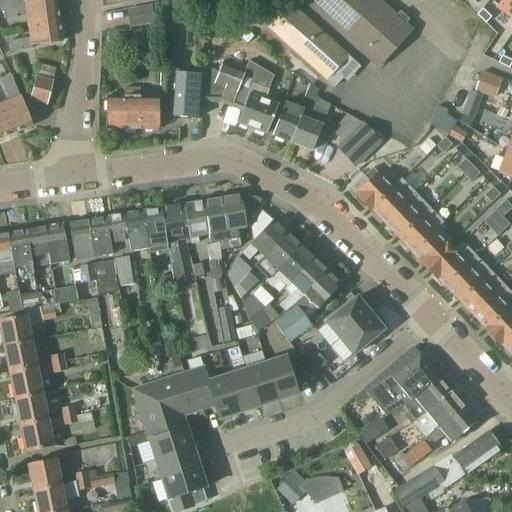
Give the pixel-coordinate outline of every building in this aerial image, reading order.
[(55,0),(15,0),(17,12),(57,7),(55,0)] [(304,0),(304,1),(378,67),(411,30),(377,0),(304,0)] [(511,0),(503,0),(497,8),(511,18),(511,0)] [(351,76),(359,67),(287,3),(266,27),(334,88),(347,73),(351,76)] [(190,27),(198,11),(182,4),(175,21),(190,27)] [(126,11),(129,29),(157,24),(154,6),(126,11)] [(57,7),(17,12),(20,29),(59,23),(57,7)] [(227,10),(205,23),(213,35),(219,32),(230,25),(234,23),(227,10)] [(482,10),(477,16),(485,24),(491,18),(482,10)] [(59,23),(20,29),(24,61),(53,57),(51,42),(62,41),(59,23)] [(230,25),(219,32),(225,42),(235,35),(230,25)] [(6,31),(0,33),(0,40),(2,44),(10,41),(6,31)] [(109,45),(125,44),(124,31),(108,33),(109,45)] [(498,63),(509,69),(511,63),(511,61),(501,56),(498,63)] [(219,73),(202,67),(201,102),(221,103),(241,112),(237,122),(265,134),(277,104),(264,99),(267,90),(266,89),(271,76),(261,69),(249,64),(247,70),(223,62),(219,73)] [(499,98),(508,78),(487,69),(478,89),(499,98)] [(196,119),(199,74),(175,73),(173,97),(168,97),(167,114),(157,113),(107,114),(107,130),(157,130),(157,127),(173,122),(173,117),(196,119)] [(27,85),(0,95),(0,106),(11,134),(28,127),(24,117),(38,111),(27,85)] [(53,104),(57,91),(42,87),(38,100),(53,104)] [(157,113),(156,96),(139,97),(139,89),(124,89),(124,97),(107,97),(107,114),(157,113)] [(465,103),(478,108),(482,97),(481,96),(470,92),(465,103)] [(284,103),(272,136),(290,143),(300,118),(306,120),(314,102),(304,98),(300,108),(284,103)] [(290,143),(312,151),(324,118),(329,106),(315,98),(314,102),(306,120),(300,118),(290,143)] [(461,115),(474,120),(478,108),(465,103),(461,115)] [(0,106),(0,138),(11,134),(0,106)] [(437,107),(430,126),(439,131),(447,117),(447,116),(448,111),(437,107)] [(346,115),(332,133),(341,142),(334,148),(354,169),(382,143),(362,122),(361,123),(346,115)] [(461,144),(467,134),(454,126),(457,123),(447,117),(439,131),(448,136),(461,144)] [(452,146),(445,139),(436,147),(443,154),(452,146)] [(508,183),(511,184),(511,152),(506,150),(502,148),(498,158),(502,160),(497,174),(510,178),(508,183)] [(457,168),(464,176),(473,167),(465,160),(457,168)] [(473,167),(464,176),(471,183),(480,175),(473,167)] [(352,188),(357,194),(356,196),(370,211),(371,210),(393,189),(392,188),(379,174),(373,169),(365,177),(352,188)] [(392,188),(393,189),(371,210),(384,224),(416,194),(402,179),(393,188),(392,188)] [(491,204),(500,196),(493,188),(484,197),(491,204)] [(384,224),(398,239),(429,208),(422,201),(416,194),(384,224)] [(240,198),(240,195),(220,199),(226,234),(227,240),(217,241),(218,244),(229,243),(230,249),(240,248),(237,228),(245,227),(244,221),(249,221),(260,199),(253,196),(240,198)] [(227,240),(226,234),(220,199),(201,202),(209,240),(210,246),(218,244),(217,241),(227,240)] [(511,208),(505,201),(497,210),(504,217),(511,208)] [(201,202),(183,205),(190,243),(199,242),(198,236),(204,235),(205,241),(209,240),(201,202)] [(185,239),(186,244),(190,243),(183,205),(159,209),(169,263),(180,261),(176,240),(185,239)] [(438,228),(439,228),(444,223),(429,208),(398,239),(411,252),(412,253),(438,228)] [(163,235),(159,209),(141,212),(148,250),(149,253),(158,251),(155,236),(163,235)] [(141,212),(123,215),(130,252),(148,250),(141,212)] [(106,218),(112,255),(116,255),(130,252),(123,215),(106,218)] [(77,223),(68,224),(75,261),(75,262),(94,258),(87,221),(83,222),(82,218),(77,219),(77,223)] [(112,255),(106,218),(87,221),(94,258),(112,255)] [(242,254),(249,261),(258,252),(261,254),(258,257),(261,260),(287,234),(273,221),(246,248),(247,248),(242,254)] [(68,262),(63,225),(44,228),(48,258),(50,266),(69,263),(68,262)] [(48,258),(44,228),(26,231),(29,261),(31,275),(32,275),(30,261),(34,260),(33,257),(35,256),(38,268),(50,266),(48,258)] [(442,262),(453,251),(448,246),(452,242),(439,228),(438,228),(412,253),(411,252),(411,253),(425,268),(436,257),(442,262)] [(29,261),(26,231),(7,234),(11,265),(13,275),(15,275),(15,278),(31,275),(29,261)] [(11,265),(7,234),(0,235),(0,277),(13,275),(11,265)] [(255,268),(267,279),(299,246),(287,234),(261,260),(261,261),(260,262),(261,262),(255,268)] [(442,262),(436,257),(425,268),(445,288),(476,257),(463,243),(453,251),(442,262)] [(273,289),(280,282),(286,287),(313,259),(299,246),(267,279),(268,280),(266,282),(273,289)] [(203,257),(190,259),(194,279),(204,278),(202,269),(205,268),(203,257)] [(459,301),(490,271),(476,257),(445,288),(459,301)] [(118,288),(133,286),(129,258),(117,259),(113,260),(113,261),(116,275),(118,288)] [(297,289),(279,306),(284,311),(299,299),(326,272),(313,259),(286,287),(287,288),(287,287),(291,291),(295,287),(297,289)] [(236,260),(227,277),(233,288),(248,273),(236,260)] [(113,261),(95,264),(92,265),(95,283),(97,296),(119,292),(118,288),(116,275),(113,261)] [(170,265),(175,290),(186,288),(181,263),(170,265)] [(79,267),(82,285),(95,283),(92,265),(79,267)] [(472,316),(504,285),(490,271),(459,301),(472,316)] [(317,308),(340,285),(326,272),(299,299),(284,311),(272,321),(290,344),(312,326),(307,320),(304,316),(311,308),(314,305),(317,308)] [(240,300),(258,283),(248,273),(233,288),(240,300)] [(171,276),(158,278),(159,287),(172,285),(171,276)] [(486,329),(486,330),(511,305),(511,294),(504,285),(472,316),(486,329)] [(78,302),(75,288),(54,291),(57,305),(78,302)] [(57,305),(54,291),(35,294),(38,309),(57,305)] [(19,292),(17,293),(20,312),(38,309),(35,294),(19,297),(19,292)] [(6,295),(9,314),(20,312),(17,293),(6,295)] [(260,312),(264,309),(252,295),(241,303),(248,320),(260,312)] [(340,339),(371,314),(357,297),(326,323),(340,339)] [(98,299),(87,301),(92,330),(103,328),(98,299)] [(500,345),(500,344),(511,332),(511,305),(486,330),(486,329),(485,330),(500,345)] [(53,308),(41,310),(43,322),(55,319),(53,308)] [(261,314),(260,312),(248,320),(257,333),(268,325),(261,314)] [(353,356),(384,330),(371,314),(340,339),(353,356)] [(25,315),(0,319),(0,327),(4,347),(30,342),(25,315)] [(232,322),(220,324),(222,340),(234,338),(232,322)] [(250,327),(236,330),(238,340),(253,337),(250,327)] [(511,332),(500,344),(500,345),(511,356),(511,332)] [(192,354),(212,349),(208,336),(188,341),(192,354)] [(30,342),(4,347),(9,373),(35,368),(30,342)] [(161,344),(148,347),(152,363),(165,360),(161,344)] [(125,354),(112,356),(115,373),(128,371),(125,354)] [(319,354),(300,370),(308,379),(327,364),(319,354)] [(64,355),(50,357),(51,365),(65,362),(64,355)] [(409,401),(437,378),(425,363),(418,355),(400,370),(398,367),(367,394),(384,416),(409,401)] [(297,393),(286,357),(260,365),(272,401),(275,400),(276,402),(289,398),(288,396),(297,393)] [(179,358),(171,360),(174,370),(182,367),(179,358)] [(66,371),(65,362),(51,365),(53,374),(66,371)] [(272,401),(260,365),(241,371),(253,408),(256,407),(257,409),(269,405),(269,402),(272,401)] [(41,395),(35,368),(9,373),(15,400),(41,395)] [(211,391),(208,382),(204,368),(190,372),(197,395),(211,391)] [(253,408),(241,371),(222,378),(233,414),(237,413),(237,415),(250,411),(249,409),(253,408)] [(184,416),(196,413),(184,374),(143,388),(139,394),(184,416)] [(233,414),(222,378),(208,382),(211,391),(197,395),(202,411),(214,407),(219,421),(231,417),(230,415),(233,414)] [(414,420),(426,413),(449,392),(437,378),(409,401),(384,416),(385,417),(403,408),(414,420)] [(425,439),(438,428),(462,407),(449,392),(426,413),(414,420),(415,422),(412,424),(425,439)] [(186,424),(184,416),(139,394),(136,400),(147,432),(148,436),(186,424)] [(41,395),(15,400),(20,426),(46,421),(41,395)] [(76,415),(74,407),(60,410),(61,418),(76,415)] [(425,439),(431,446),(444,436),(451,443),(476,423),(462,407),(438,428),(425,439)] [(76,415),(61,418),(63,426),(64,426),(69,426),(71,436),(94,431),(91,414),(76,417),(76,415)] [(61,418),(46,421),(20,426),(25,453),(51,448),(48,433),(48,432),(62,430),(63,427),(63,426),(61,418)] [(191,440),(186,424),(148,436),(150,442),(154,455),(190,444),(189,441),(191,440)] [(368,427),(362,432),(369,441),(376,437),(368,427)] [(150,442),(148,436),(147,432),(126,439),(129,449),(150,442)] [(442,492),(464,476),(464,475),(499,450),(487,433),(451,458),(450,456),(433,466),(392,492),(403,510),(439,488),(442,492)] [(398,452),(387,437),(373,447),(374,448),(375,447),(384,461),(398,452)] [(64,449),(77,446),(76,440),(67,442),(64,449)] [(393,460),(402,473),(431,452),(423,441),(404,457),(401,454),(393,460)] [(191,447),(190,444),(154,455),(160,475),(196,464),(195,460),(197,460),(193,447),(191,447)] [(361,475),(374,467),(361,444),(347,451),(361,475)] [(67,485),(65,472),(57,473),(54,459),(28,464),(33,491),(67,485)] [(197,467),(196,464),(160,475),(168,500),(178,497),(193,492),(204,489),(201,480),(203,479),(199,466),(197,467)] [(97,470),(74,475),(75,483),(120,474),(119,468),(97,472),(97,470)] [(127,473),(120,474),(75,483),(77,492),(118,485),(121,501),(131,499),(128,486),(129,486),(127,473)] [(315,503),(340,494),(333,473),(303,483),(301,476),(282,483),(289,503),(312,495),(315,503)] [(59,487),(67,485),(33,491),(37,511),(64,511),(65,511),(59,487)] [(494,511),(489,499),(465,502),(440,511),(494,511)] [(131,501),(102,507),(103,511),(131,511),(133,511),(131,501)]
